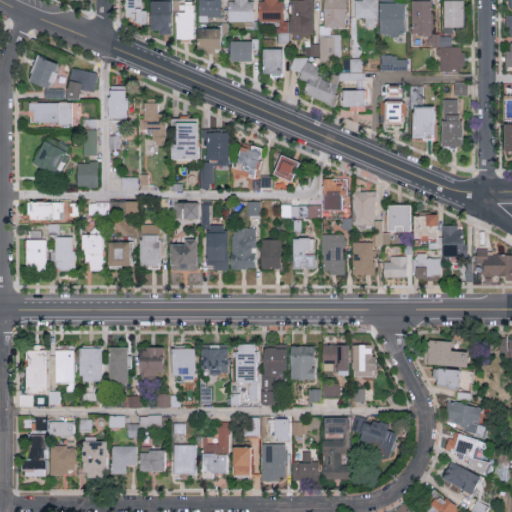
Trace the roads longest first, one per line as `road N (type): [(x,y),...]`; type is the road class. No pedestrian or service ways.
road 1 (residential): [(390,308),(425,417),(426,450),(412,480),(386,500),(348,507),(6,504)]
road 2 (tertiary): [(511,308),(0,311)]
road 3 (residential): [(6,482),(3,70),(25,12)]
road 4 (tertiary): [(511,192),(460,193),(106,43)]
road 5 (residential): [(487,192),(486,0)]
